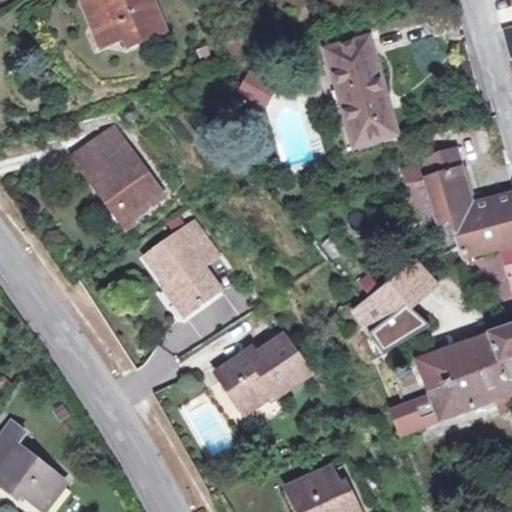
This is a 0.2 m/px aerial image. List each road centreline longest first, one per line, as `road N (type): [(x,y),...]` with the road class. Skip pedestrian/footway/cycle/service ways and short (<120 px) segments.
road 1 (residential): [(180,511),(0,251)]
road 2 (residential): [(511,132),(477,0)]
